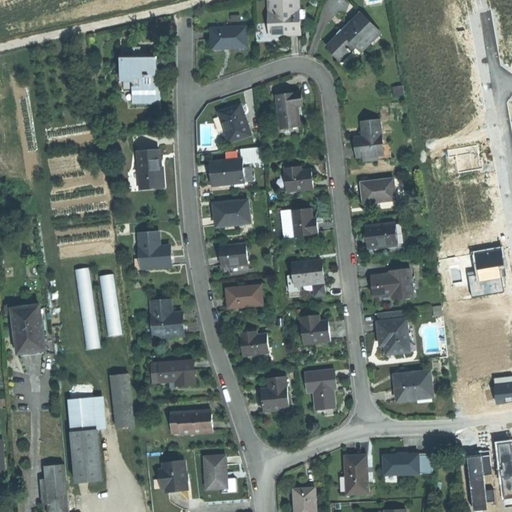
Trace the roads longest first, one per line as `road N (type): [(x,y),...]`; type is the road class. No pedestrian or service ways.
road 1 (residential): [(184,100),(290,64),(311,64),(325,81),(364,425)]
road 2 (residential): [(259,471),(210,336),(194,264),(184,100)]
road 3 (track): [(206,0),(0,48)]
